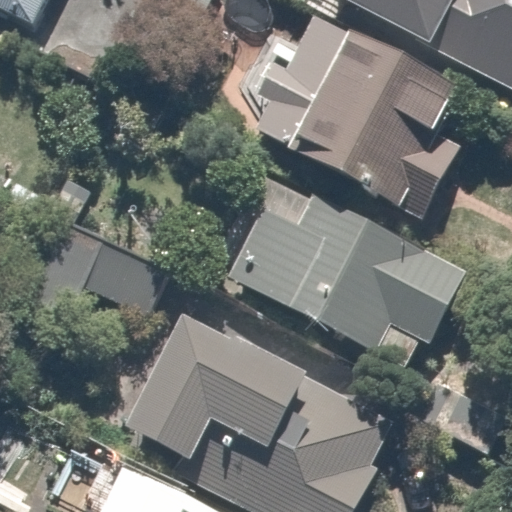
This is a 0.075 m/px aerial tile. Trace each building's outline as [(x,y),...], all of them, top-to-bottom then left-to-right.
[(0,0),(0,22),(20,32),(35,0),(0,0)] [(511,0),(320,0),(318,6),(511,106),(511,0)] [(263,111),(244,149),(411,237),(454,155),(436,145),(460,99),(311,21),(303,35),(263,111)] [(465,276),(281,182),(227,286),(383,367),(400,334),(428,348),(465,276)] [(348,511),(388,434),(173,326),(111,449),(236,511),(348,511)] [(207,511),(105,460),(78,511),(207,511)]
